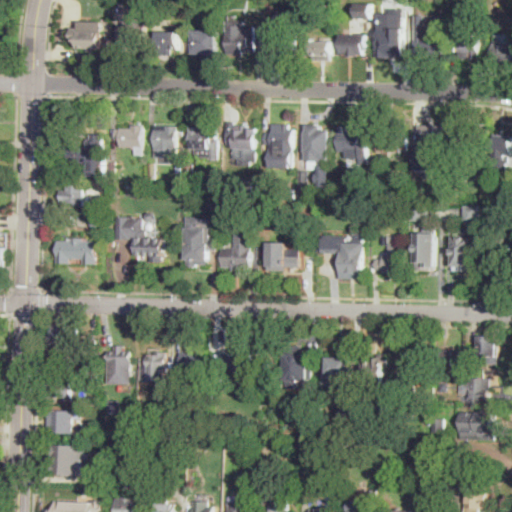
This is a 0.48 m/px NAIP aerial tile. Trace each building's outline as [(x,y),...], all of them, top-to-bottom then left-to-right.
[(376,4),(376,19),(360,18),(360,3),(376,4)] [(149,52),(134,51),(134,44),(119,44),(119,26),(127,26),(127,23),(133,23),(133,8),(150,8),(149,52)] [(104,49),(80,49),(80,42),(73,42),(74,26),(82,27),(82,21),(105,22),(104,49)] [(258,52),(246,52),(246,56),(240,56),(240,54),(230,53),(230,22),(249,22),(249,26),(258,26),(258,52)] [(269,55),(269,29),(297,29),(297,38),(291,38),(291,55),(269,55)] [(219,54),(205,53),(205,50),(192,50),(192,41),(197,41),(197,31),(220,31),(219,54)] [(182,50),(174,49),(174,55),(160,55),(160,32),(182,32),(182,50)] [(483,39),(483,59),(462,58),(463,33),(478,34),(478,38),(483,39)] [(408,57),(395,56),(395,53),(386,53),(386,51),(384,51),(384,34),(408,35),(408,57)] [(369,35),(369,55),(343,54),(343,35),(369,35)] [(441,39),(441,46),(446,46),(446,55),(441,54),(441,58),(418,58),(419,36),(428,36),(427,39),(441,39)] [(336,54),(309,54),(309,39),(317,40),(317,41),(336,41),(336,54)] [(511,64),(507,64),(506,68),(498,67),(498,62),(493,61),(496,43),(511,45),(511,64)] [(275,124),(292,125),(291,129),(298,130),(297,149),(296,149),(296,156),(292,156),(291,158),(288,158),(288,161),(283,160),(283,159),(273,158),(274,145),(267,145),(268,132),(275,132),(275,124)] [(146,125),(145,155),(137,154),(137,147),(123,147),(123,140),(118,140),(118,128),(135,129),(135,125),(146,125)] [(181,126),(180,158),(157,157),(158,125),(181,126)] [(259,150),(254,150),(254,159),(242,159),(242,149),(236,149),(236,145),(229,145),(230,133),(237,133),(237,125),(251,125),(250,128),(260,129),(259,150)] [(331,131),(330,170),(319,169),(320,161),(309,161),(310,133),(311,133),(311,126),(324,127),(324,130),(331,131)] [(370,136),(370,152),(362,151),(362,158),(347,158),(347,151),(342,151),(341,126),(364,127),(364,135),(370,136)] [(437,126),(437,133),(445,132),(446,153),(434,154),(434,159),(422,159),(421,146),(416,146),(415,132),(431,132),(430,126),(437,126)] [(221,159),(212,159),(212,157),(198,157),(198,149),(192,149),(192,127),(215,127),(215,130),(220,130),(220,139),(221,139),(221,159)] [(410,138),(410,149),(403,149),(403,152),(393,152),(392,157),(385,156),(385,152),(380,152),(381,132),(404,133),(404,137),(410,138)] [(477,165),(456,165),(457,139),(452,139),(452,132),(478,132),(477,165)] [(106,135),(106,144),(107,144),(106,177),(84,176),(85,163),(70,162),(71,153),(68,153),(68,147),(71,147),(71,146),(89,147),(89,141),(91,141),(91,139),(93,139),(94,134),(106,135)] [(511,136),(511,162),(509,161),(508,174),(494,173),(498,135),(511,136)] [(195,164),(195,176),(186,176),(186,164),(195,164)] [(314,182),(313,196),(300,196),(301,169),(310,170),(310,182),(314,182)] [(86,182),(86,206),(78,206),(78,204),(71,204),(71,202),(63,202),(64,190),(70,190),(70,184),(78,184),(78,182),(86,182)] [(255,191),(242,192),(241,185),(254,184),(255,191)] [(428,188),(428,196),(415,195),(415,188),(428,188)] [(296,189),(296,193),(297,193),(298,198),(289,198),(289,193),(291,193),(291,189),(296,189)] [(329,190),(328,198),(318,198),(318,190),(329,190)] [(220,207),(211,207),(211,199),(220,199),(220,207)] [(258,217),(250,217),(249,205),(257,204),(258,217)] [(430,220),(414,220),(414,205),(430,205),(430,220)] [(484,206),(484,222),(467,222),(467,206),(484,206)] [(154,211),(157,214),(157,218),(154,220),(151,220),(148,218),(148,214),(151,211),(154,211)] [(107,215),(106,227),(94,227),(94,214),(107,215)] [(146,229),(148,229),(148,239),(166,239),(167,262),(155,262),(155,256),(137,256),(137,239),(119,239),(119,217),(146,217),(146,229)] [(440,225),(439,270),(418,269),(419,232),(426,233),(427,225),(440,225)] [(204,244),(211,244),(210,265),(198,264),(198,267),(189,267),(189,259),(187,259),(188,242),(193,242),(193,235),(189,235),(189,229),(204,229),(204,244)] [(477,229),(477,271),(456,270),(456,236),(464,236),(464,229),(477,229)] [(0,258),(8,259),(8,231),(0,231),(0,258)] [(366,242),(367,242),(366,278),(342,279),(342,253),(324,253),(325,235),(349,236),(349,241),(357,241),(357,233),(366,234),(366,242)] [(253,267),(243,267),(243,270),(234,270),(234,267),(223,267),(223,247),(236,248),(237,234),(254,235),(253,267)] [(90,238),(90,241),(100,242),(100,264),(87,263),(87,258),(73,258),(73,264),(59,264),(60,241),(70,241),(70,238),(90,238)] [(303,258),(303,267),(289,267),(289,271),(271,270),(272,242),(289,243),(289,257),(303,258)] [(402,243),(402,250),(408,249),(408,270),(401,270),(401,273),(386,273),(386,269),(378,269),(378,260),(386,260),(386,254),(391,254),(391,243),(402,243)] [(511,258),(511,283),(506,283),(506,276),(490,277),(490,266),(495,266),(495,259),(511,258)] [(80,326),(80,355),(64,354),(64,349),(46,349),(47,324),(69,324),(69,326),(80,326)] [(500,363),(489,363),(489,357),(481,356),(481,337),(500,337),(500,363)] [(127,346),(127,352),(134,352),(134,384),(110,384),(111,351),(118,351),(118,346),(127,346)] [(314,379),(301,378),(300,390),(286,389),(289,346),(304,347),(303,355),(312,355),(312,360),(315,360),(314,379)] [(462,362),(455,362),(455,366),(438,366),(439,349),(456,350),(456,351),(463,351),(462,362)] [(144,382),(144,359),(150,358),(150,355),(160,355),(160,352),(170,352),(170,371),(166,371),(166,381),(144,382)] [(206,353),(205,373),(192,373),(192,381),(185,380),(186,373),(182,373),(183,352),(206,353)] [(392,354),(392,366),(387,366),(386,385),(365,385),(366,357),(381,357),(381,354),(392,354)] [(254,355),(254,359),(263,360),(264,362),(271,362),(270,374),(263,374),(263,383),(252,383),(252,379),(238,380),(238,378),(223,378),(223,380),(217,380),(217,365),(226,366),(226,359),(230,359),(230,355),(254,355)] [(432,356),(431,381),(419,381),(418,393),(410,393),(410,389),(407,389),(407,368),(404,368),(405,357),(419,358),(419,356),(432,356)] [(354,358),(354,387),(324,387),(324,365),(328,365),(328,358),(354,358)] [(75,380),(74,398),(53,397),(54,368),(66,369),(66,373),(72,374),(72,380),(75,380)] [(493,379),(493,390),(491,390),(491,400),(471,400),(471,394),(462,393),(462,383),(471,384),(472,378),(493,379)] [(449,391),(441,391),(441,381),(449,381),(449,391)] [(122,414),(110,415),(109,401),(121,400),(122,414)] [(429,408),(429,415),(417,415),(417,407),(429,408)] [(50,433),(50,411),(84,411),(84,419),(75,419),(75,433),(50,433)] [(498,440),(463,439),(464,412),(498,413),(498,440)] [(447,419),(447,432),(435,432),(435,419),(447,419)] [(394,423),(394,436),(381,435),(382,422),(394,423)] [(106,439),(92,439),(91,431),(106,430),(106,439)] [(148,432),(148,452),(132,452),(132,432),(148,432)] [(166,439),(166,448),(156,448),(156,436),(166,436),(166,439)] [(91,445),(91,460),(85,459),(85,475),(63,476),(63,474),(51,474),(51,445),(91,445)] [(110,470),(109,483),(95,483),(95,470),(110,470)] [(274,475),(274,488),(265,488),(266,475),(274,475)] [(490,502),(488,502),(487,509),(482,509),(482,511),(468,511),(469,487),(488,488),(488,494),(490,494),(490,502)] [(170,503),(178,503),(178,511),(157,511),(157,504),(155,504),(155,488),(170,488),(170,503)] [(379,489),(379,503),(371,503),(371,489),(379,489)] [(134,498),(142,498),(142,507),(147,507),(146,511),(118,511),(118,498),(121,498),(121,494),(134,494),(134,498)] [(238,497),(237,501),(251,502),(250,511),(231,511),(232,507),(230,507),(231,500),(233,500),(233,497),(238,497)] [(105,511),(51,511),(52,508),(56,508),(57,500),(95,501),(95,499),(106,499),(105,511)] [(291,500),(291,511),(297,511),(271,511),(269,511),(269,506),(274,506),(274,500),(291,500)] [(212,501),(212,506),(217,506),(217,511),(195,511),(195,501),(212,501)] [(370,503),(369,511),(350,511),(351,502),(370,503)]
